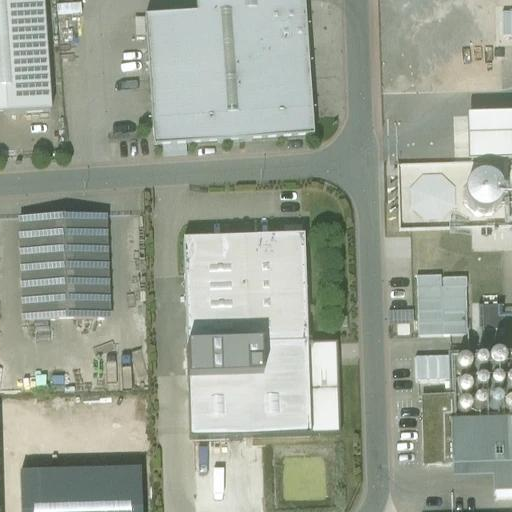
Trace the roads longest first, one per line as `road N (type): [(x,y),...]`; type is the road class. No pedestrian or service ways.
road 1 (residential): [(363,163),(0,186)]
road 2 (residential): [(363,163),(372,511)]
road 3 (residential): [(357,0),(363,163)]
